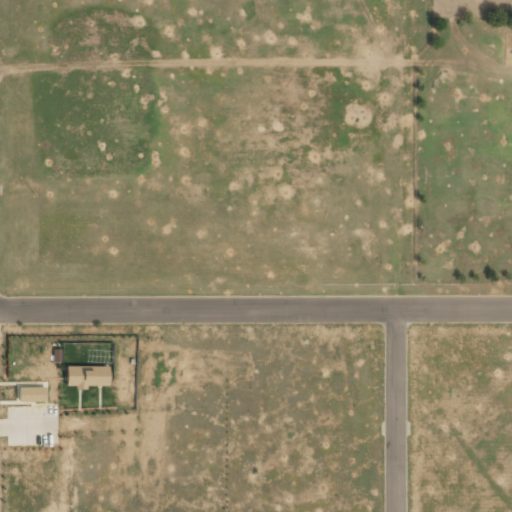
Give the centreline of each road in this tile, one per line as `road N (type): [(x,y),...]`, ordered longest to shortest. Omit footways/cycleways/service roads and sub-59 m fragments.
road 1 (residential): [(511,313),(0,311)]
road 2 (residential): [(394,511),(387,314)]
